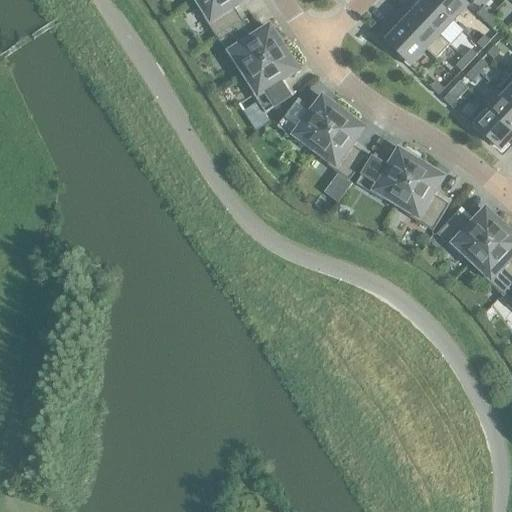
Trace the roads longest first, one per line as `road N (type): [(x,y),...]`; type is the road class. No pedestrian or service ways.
road 1 (unclassified): [(102,0),(246,221),(278,247),(399,300),(464,368),(496,446),(498,511)]
road 2 (residential): [(319,46),(365,95),(460,153),(511,199)]
